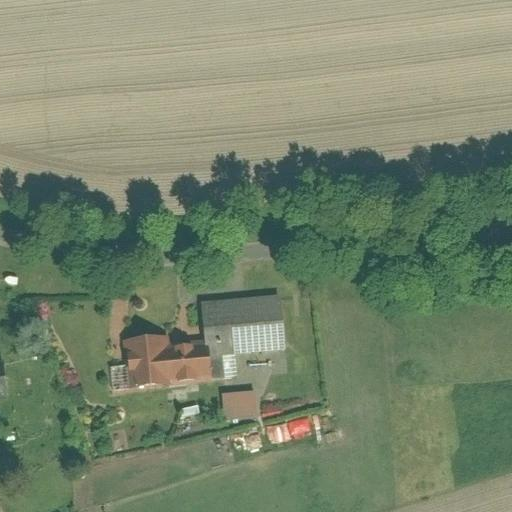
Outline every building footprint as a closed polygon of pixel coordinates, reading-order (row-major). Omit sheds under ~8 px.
[(282,297),(207,303),(210,345),(211,357),(287,351),(282,297)] [(170,337),(128,341),(131,385),(173,382),(171,348),(170,337)] [(171,348),(173,382),(213,378),(211,357),(210,345),(171,348)] [(7,363),(0,363),(0,399),(11,399),(7,363)] [(120,367),(107,371),(113,394),(126,391),(120,367)] [(220,396),(222,423),(258,420),(256,394),(220,396)] [(290,424),(292,439),(312,436),(310,422),(290,424)]
